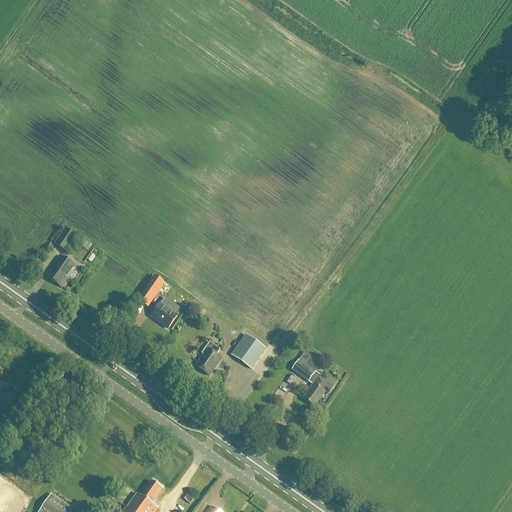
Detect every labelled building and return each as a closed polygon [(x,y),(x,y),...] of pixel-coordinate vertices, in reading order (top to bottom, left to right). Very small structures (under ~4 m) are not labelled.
[(65,230),(55,245),(66,253),(77,238),(65,230)] [(66,277),(74,265),(63,257),(48,278),(61,288),(68,279),(66,277)] [(151,284),(139,301),(147,307),(159,290),(163,284),(155,278),(151,284)] [(151,316),(168,329),(178,316),(168,309),(171,306),(162,300),(151,316)] [(238,331),(233,338),(237,341),(243,333),(238,331)] [(252,369),(267,348),(247,334),(232,355),(252,369)] [(220,350),(210,343),(202,354),(204,356),(196,367),(209,376),(221,359),(216,356),(220,350)] [(309,382),(317,372),(299,359),(292,369),(309,382)] [(328,394),(337,382),(323,372),(315,384),(314,383),(309,390),(310,391),(304,399),(315,406),(325,392),(328,394)] [(152,504),(163,489),(151,481),(141,496),(137,493),(123,511),(155,511),(158,508),(152,504)] [(76,511),(51,495),(39,511),(76,511)]
